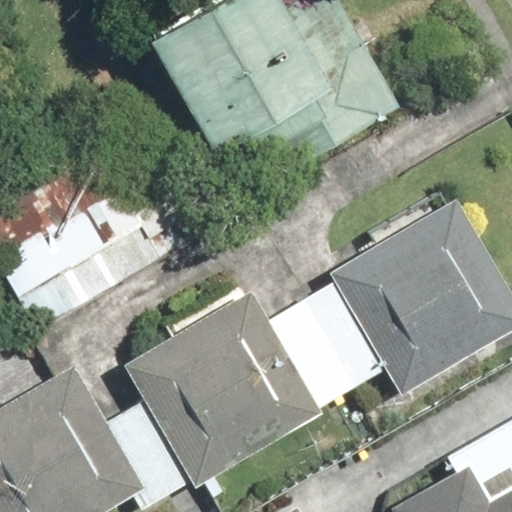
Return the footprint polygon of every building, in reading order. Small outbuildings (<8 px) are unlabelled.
[(217,0),(161,30),(230,159),(328,106),(344,136),(404,103),(347,0),(217,0)] [(0,255),(3,254),(139,176),(111,128),(0,192),(0,255)] [(139,176),(3,254),(44,324),(179,246),(139,176)] [(511,325),(511,277),(466,196),(336,270),(341,279),(276,316),(326,403),(392,365),(404,387),(511,325)] [(276,316),(258,283),(130,356),(151,393),(198,476),(202,482),(329,410),(326,403),(276,316)] [(198,476),(151,393),(113,415),(82,360),(0,406),(0,511),(106,511),(140,493),(146,505),(198,476)] [(470,462),(396,504),(400,511),(511,511),(511,497),(496,507),(470,462)] [(309,511),(304,502),(286,511),(309,511)]
